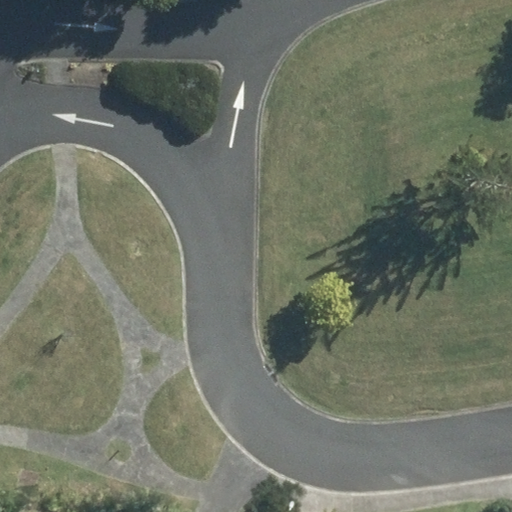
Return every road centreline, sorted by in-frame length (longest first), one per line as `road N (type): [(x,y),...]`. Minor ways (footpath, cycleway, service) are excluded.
road 1 (residential): [(511,437),(426,456),(371,457),(283,441),(235,396),(225,364),(220,267)]
road 2 (residential): [(220,267),(199,210),(150,145),(82,122),(0,118)]
road 3 (residential): [(0,38),(189,31),(263,15)]
road 4 (residential): [(220,267),(230,130),(263,15)]
